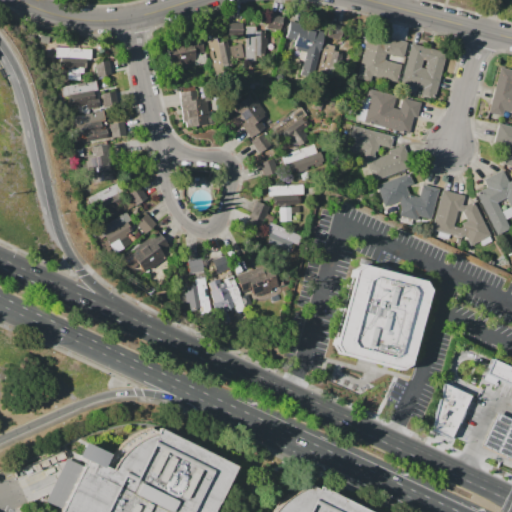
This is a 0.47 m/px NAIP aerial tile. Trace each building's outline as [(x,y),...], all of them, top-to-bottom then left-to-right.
[(266,27),(269,14),(282,17),(279,31),(266,27)] [(285,38),(290,21),(324,30),(311,78),(299,74),(303,61),(297,59),(300,51),(293,49),(295,40),(285,38)] [(227,36),(227,23),(241,23),(241,36),(227,36)] [(327,37),(338,39),(341,25),(330,23),(327,37)] [(244,62),(245,26),(254,26),(254,31),(263,31),(263,38),(274,38),(274,49),(263,48),(263,55),(254,55),(254,62),(244,62)] [(355,79),(367,32),(406,42),(402,58),(386,54),(384,60),(401,64),(396,82),(372,76),(370,82),(355,79)] [(206,63),(194,65),(193,63),(170,67),(166,45),(184,41),(184,38),(200,35),(203,54),(205,54),(206,63)] [(223,72),(214,74),(207,40),(216,38),(217,43),(226,41),(227,47),(240,44),(243,58),(230,61),(231,66),(222,68),(223,72)] [(317,74),(335,76),(338,52),(332,51),(332,44),(320,43),(317,74)] [(410,43),(446,53),(434,98),(419,94),(420,89),(400,84),(410,43)] [(54,57),(55,44),(91,46),(91,58),(85,58),(85,63),(83,62),(83,68),(78,67),(78,72),(80,72),(79,80),(67,79),(68,67),(57,67),(57,57),(54,57)] [(94,62),(108,60),(111,75),(97,77),(94,62)] [(500,67),(511,70),(511,113),(503,111),(502,115),(488,112),(500,67)] [(61,87),(95,80),(97,89),(92,90),(94,99),(97,99),(99,106),(87,109),(86,104),(77,106),(76,103),(69,104),(68,95),(62,96),(61,87)] [(183,127),(179,92),(181,92),(181,88),(194,87),(194,90),(197,90),(198,99),(204,98),(204,101),(210,100),(213,123),(183,127)] [(356,121),(362,96),(366,97),(368,89),(395,96),(392,107),(398,109),(401,97),(420,102),(417,118),(413,117),(408,134),(356,121)] [(100,93),(114,91),(116,103),(103,106),(100,93)] [(232,113),(234,112),(231,107),(249,94),(253,100),(254,99),(265,115),(259,119),(264,127),(249,137),(232,113)] [(270,127),(299,107),(310,122),(300,130),(306,138),(296,145),(290,137),(282,143),(270,127)] [(86,141),(84,134),(76,136),(74,125),(72,126),(70,116),(102,110),(108,137),(86,141)] [(109,123),(122,120),(125,135),(112,137),(109,123)] [(498,123),(511,126),(511,166),(501,163),(504,152),(511,154),(511,149),(492,144),(498,123)] [(363,155),(364,149),(350,146),(352,138),(348,137),(351,125),(393,136),(390,148),(378,145),(376,153),(374,152),(374,154),(375,158),(388,153),(387,150),(403,144),(411,166),(373,181),(363,155)] [(250,141),(262,132),(270,144),(258,152),(250,141)] [(86,184),(81,161),(87,160),(87,158),(93,156),(91,148),(107,144),(114,178),(86,184)] [(315,144),(282,152),(285,163),(288,162),(290,172),(319,165),(315,144)] [(258,163),(275,156),(281,170),(263,177),(258,163)] [(475,193),(486,187),(482,180),(502,170),(508,181),(511,179),(511,211),(506,199),(497,203),(510,228),(496,235),(475,193)] [(400,207),(398,201),(383,207),(375,185),(408,173),(412,184),(406,186),(408,194),(418,196),(421,184),(438,189),(430,219),(419,216),(417,220),(398,215),(400,207)] [(87,198),(117,182),(122,192),(117,195),(122,203),(97,217),(87,198)] [(132,204),(145,199),(139,185),(127,189),(132,204)] [(296,196),(296,204),(272,206),(271,197),(266,197),(266,186),(301,185),(302,195),(296,196)] [(464,238),(431,229),(442,190),(464,196),(462,205),(464,205),(473,201),(490,236),(468,247),(464,238)] [(248,218),(255,201),(268,206),(261,223),(248,218)] [(278,208),(289,207),(290,220),(279,221),(278,208)] [(109,248),(97,229),(125,211),(130,219),(126,222),(129,226),(128,227),(131,231),(126,235),(127,237),(109,248)] [(146,213),(156,224),(145,234),(135,223),(146,213)] [(268,222),(299,235),(296,244),(292,242),(288,251),(269,243),(270,239),(266,237),(268,232),(264,230),(268,222)] [(128,252),(158,231),(168,245),(160,251),(164,257),(142,272),(128,252)] [(215,273),(227,268),(222,254),(210,260),(215,273)] [(189,274),(188,259),(201,258),(203,273),(189,274)] [(363,265),(352,270),(332,345),(338,355),(398,369),(408,364),(427,290),(424,282),(363,265)] [(236,275),(261,266),(265,277),(274,274),(280,288),(245,301),(236,275)] [(231,275),(244,309),(236,312),(233,306),(224,310),(215,287),(226,283),(224,278),(231,275)] [(204,277),(210,313),(200,315),(199,308),(188,310),(184,285),(195,283),(194,278),(204,277)] [(511,385),(485,373),(492,359),(511,368),(511,385)] [(430,430),(441,383),(468,395),(449,438),(430,430)] [(511,450),(511,420),(494,412),(480,445),(509,458),(511,450)] [(57,511),(365,511),(307,485),(293,493),(277,505),(271,511),(213,511),(233,466),(155,428),(151,434),(138,438),(127,446),(116,455),(108,470),(98,466),(104,454),(82,443),(74,458),(82,461),(57,511)]
